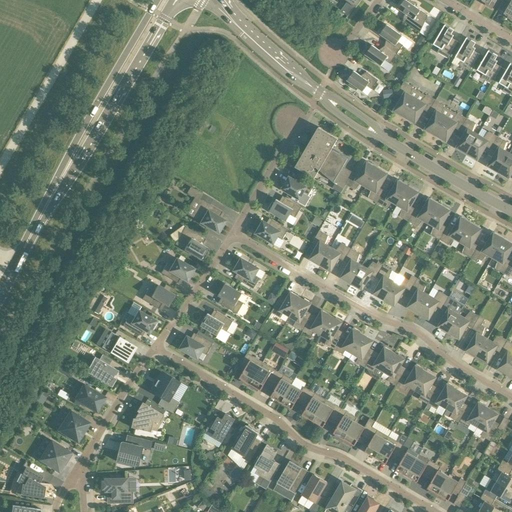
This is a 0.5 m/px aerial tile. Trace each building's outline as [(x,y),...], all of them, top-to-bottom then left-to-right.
[(345,6),(352,11),(360,0),(345,0),(348,2),(345,6)] [(408,17),(405,22),(420,33),(428,16),(416,7),(418,5),(418,4),(410,0),(408,0),(408,1),(405,0),(404,0),(398,9),(408,17)] [(482,0),(482,1),(486,3),(485,5),(492,9),(497,0),(482,0)] [(334,15),(340,19),(344,15),(338,10),(334,15)] [(390,42),(386,48),(397,55),(403,46),(398,42),(403,36),(386,25),(385,27),(383,26),(380,31),(381,32),(379,35),(390,42)] [(445,25),(433,45),(440,48),(437,52),(448,59),(458,42),(450,37),(454,30),(445,25)] [(422,46),(426,40),(422,37),(418,43),(422,46)] [(467,38),(455,57),(462,61),(459,65),(470,71),(479,55),(472,50),(476,43),(467,38)] [(390,64),(397,55),(386,48),(383,53),(372,45),(370,48),(369,47),(366,52),(367,53),(365,55),(381,67),(385,61),(390,64)] [(489,51),(477,70),(484,74),(481,78),(492,84),(501,68),(494,63),(498,56),(489,51)] [(511,64),(499,83),(505,87),(503,91),(511,96),(511,64)] [(441,69),(436,67),(432,73),(437,76),(441,69)] [(363,92),(367,86),(372,90),(378,81),(368,73),(364,79),(354,71),(347,81),(350,83),(348,85),(356,91),(358,89),(363,92)] [(462,80),(458,77),(453,85),(458,88),(462,80)] [(395,113),(404,118),(415,99),(410,96),(413,87),(404,82),(397,94),(402,97),(395,111),(395,113)] [(415,99),(404,118),(413,124),(414,122),(415,123),(423,109),(428,113),(436,100),(426,95),(420,102),(415,99)] [(445,106),(436,100),(428,113),(434,116),(426,129),(427,130),(426,131),(435,136),(447,117),(441,114),(445,106)] [(452,120),(447,117),(435,136),(445,142),(446,141),(447,141),(454,128),(460,131),(467,119),(458,113),(452,120)] [(476,124),(467,119),(460,131),(465,134),(457,147),(458,148),(457,149),(467,155),(478,136),(473,133),(476,124)] [(332,150),(338,139),(319,127),(303,155),(302,154),(301,155),(302,156),(295,167),(315,178),(320,170),(335,184),(333,188),(341,193),(346,184),(353,173),(343,167),(348,159),(332,150)] [(483,139),(478,136),(467,155),(476,160),(477,159),(478,160),(486,146),(491,149),(498,137),(489,132),(483,139)] [(507,142),(498,137),(491,149),(496,152),(488,166),(489,166),(489,168),(498,173),(509,154),(504,151),(507,142)] [(511,155),(509,154),(498,173),(507,179),(508,177),(509,178),(511,172),(511,155)] [(361,183),(366,186),(377,168),(368,162),(368,164),(367,163),(359,176),(353,173),(346,184),(355,190),(361,183)] [(377,168),(366,186),(372,189),(369,198),(378,203),(384,191),(379,188),(386,175),(386,174),(386,173),(377,168)] [(295,181),(289,178),(283,189),(299,199),(303,193),(308,196),(315,185),(299,175),(295,181)] [(398,204),(409,186),(400,181),(399,182),(398,181),(390,194),(384,191),(378,203),(386,208),(392,201),(398,204)] [(409,186),(398,204),(403,208),(400,216),(409,222),(416,210),(410,206),(418,193),(417,193),(418,191),(409,186)] [(190,187),(187,194),(199,201),(202,195),(190,187)] [(282,203),(276,200),(274,204),(272,203),(268,210),(270,211),(287,221),(290,215),(295,218),(302,207),(286,197),(282,203)] [(416,210),(409,222),(418,227),(424,220),(429,223),(440,204),(431,199),(430,200),(429,200),(421,213),(416,210)] [(219,218),(222,212),(202,200),(192,218),(218,233),(218,232),(220,233),(224,226),(222,225),(224,221),(219,218)] [(440,204),(429,223),(434,226),(431,235),(440,240),(447,228),(441,225),(449,212),(448,211),(449,210),(440,204)] [(324,219),(328,212),(325,211),(321,212),(318,216),(324,219)] [(322,220),(315,217),(311,224),(318,227),(322,220)] [(447,228),(440,240),(449,245),(455,238),(460,241),(471,223),(462,218),(462,219),(461,218),(453,231),(447,228)] [(269,225),(263,222),(257,233),(274,243),(277,237),(282,240),(289,229),(273,220),(269,225)] [(471,223),(460,241),(465,244),(462,253),(471,258),(478,246),(473,243),(481,230),(480,229),(480,228),(471,223)] [(185,227),(175,245),(201,260),(201,259),(203,260),(207,253),(205,252),(207,248),(202,245),(205,239),(185,227)] [(311,261),(320,266),(331,248),(325,245),(329,236),(320,231),(313,243),(318,246),(310,259),(311,260),(311,261)] [(493,257),(504,239),(495,233),(494,234),(493,234),(484,250),(478,246),(471,258),(477,262),(479,259),(482,261),(488,254),(493,257)] [(511,243),(504,239),(493,257),(498,260),(495,269),(504,274),(511,262),(506,259),(511,248),(511,243)] [(336,251),(331,248),(320,266),(329,272),(330,271),(331,271),(338,258),(344,261),(351,249),(342,244),(336,251)] [(406,247),(403,252),(410,255),(412,250),(406,247)] [(360,254),(351,249),(344,261),(349,264),(341,278),(342,278),(342,279),(351,284),(363,266),(357,263),(360,254)] [(193,269),(176,259),(173,266),(167,262),(161,274),(177,283),(181,278),(186,281),(189,277),(190,278),(195,271),(193,270),(193,269)] [(255,275),(259,269),(242,259),(235,271),(241,274),(238,280),(254,289),(260,278),(255,275)] [(367,269),(363,266),(351,284),(361,290),(361,289),(362,290),(371,275),(376,278),(384,266),(378,262),(377,264),(373,262),(367,269)] [(392,271),(384,266),(376,278),(381,281),(374,294),(375,295),(374,295),(384,301),(395,283),(389,279),(392,271)] [(410,291),(418,279),(412,276),(409,281),(405,279),(400,286),(395,283),(384,301),(393,306),(394,306),(395,306),(405,288),(410,291)] [(427,284),(418,279),(410,291),(416,294),(408,307),(409,308),(409,309),(418,314),(429,296),(423,293),(427,284)] [(242,294),(225,284),(225,285),(223,284),(219,291),(221,292),(218,296),(224,299),(221,305),(237,314),(244,303),(239,300),(242,294)] [(174,296),(174,295),(157,285),(154,292),(149,289),(142,300),(158,309),(162,304),(167,307),(170,303),(172,304),(176,297),(174,296)] [(470,295),(474,289),(469,286),(465,292),(470,295)] [(465,303),(468,297),(453,290),(450,296),(465,303)] [(283,313),(290,317),(301,298),(290,292),(290,293),(283,305),(278,302),(271,313),(280,318),(283,313)] [(436,306),(442,309),(449,297),(440,292),(434,299),(429,296),(418,314),(427,320),(428,319),(429,319),(436,306)] [(108,299),(100,294),(91,310),(98,315),(108,299)] [(273,303),(277,297),(271,294),(267,300),(273,303)] [(454,300),(449,297),(442,309),(447,313),(439,327),(440,327),(439,328),(449,334),(460,316),(454,312),(457,304),(454,302),(454,300)] [(293,326),(302,331),(309,320),(304,317),(312,303),(311,302),(311,303),(305,299),(304,300),(301,298),(290,317),(296,321),(293,326)] [(315,332),(321,336),(332,317),(321,310),(321,311),(314,323),(309,320),(302,331),(312,337),(315,332)] [(151,329),(153,330),(157,323),(155,322),(155,321),(138,311),(135,318),(130,315),(123,326),(139,335),(143,330),(148,333),(151,329)] [(464,318),(460,316),(449,334),(458,339),(458,338),(459,339),(467,326),(472,329),(480,317),(470,311),(464,318)] [(214,317),(208,314),(206,318),(204,317),(199,324),(201,325),(201,326),(218,336),(222,329),(227,332),(233,321),(217,312),(214,317)] [(325,344),(334,350),(340,338),(335,335),(343,321),(342,321),(336,318),(335,319),(332,317),(321,336),(327,339),(325,344)] [(485,320),(480,317),(472,329),(478,332),(467,351),(468,351),(467,352),(477,358),(488,340),(482,336),(485,328),(482,326),(485,320)] [(93,318),(89,325),(95,328),(99,321),(93,318)] [(346,350),(352,354),(363,335),(360,333),(361,332),(355,329),(355,328),(354,327),(346,342),(340,338),(334,350),(343,355),(346,350)] [(253,339),(256,332),(249,328),(246,335),(253,339)] [(136,348),(111,332),(101,348),(127,363),(136,348)] [(194,340),(188,337),(181,349),(198,358),(201,352),(207,355),(213,344),(197,335),(194,340)] [(356,363),(365,368),(372,357),(366,354),(374,342),(374,341),(363,335),(352,354),(359,358),(356,363)] [(492,342),(488,340),(477,358),(486,363),(486,362),(487,363),(495,350),(500,353),(508,341),(498,336),(492,342)] [(511,343),(508,341),(500,353),(506,356),(498,369),(499,370),(498,371),(508,376),(511,369),(511,343)] [(379,381),(384,372),(395,353),(384,347),(384,348),(377,360),(372,357),(365,368),(368,369),(372,377),(379,381)] [(292,352),(288,358),(294,361),(297,355),(292,352)] [(387,381),(396,386),(403,375),(398,372),(406,358),(405,357),(405,358),(399,354),(398,355),(395,353),(384,372),(390,376),(387,381)] [(249,387),(263,363),(247,354),(240,365),(246,368),(239,379),(240,379),(242,380),(241,381),(240,381),(240,382),(249,387)] [(118,371),(97,359),(94,364),(92,362),(91,363),(92,363),(87,372),(86,372),(111,387),(111,386),(115,379),(116,380),(116,379),(113,377),(114,375),(115,376),(118,371)] [(279,372),(263,363),(249,387),(258,392),(258,391),(259,390),(260,390),(260,391),(266,381),(272,384),(279,372)] [(408,387),(415,391),(426,372),(423,370),(423,369),(417,365),(418,365),(417,364),(408,378),(403,375),(396,386),(406,392),(408,387)] [(65,367),(63,372),(71,377),(74,372),(65,367)] [(281,403),(292,385),(294,381),(279,372),(272,384),(277,387),(271,397),(272,397),(281,403)] [(419,399),(428,405),(435,394),(429,390),(436,378),(437,379),(437,378),(426,372),(415,391),(421,394),(419,399)] [(151,391),(162,398),(158,405),(172,413),(179,402),(170,397),(179,383),(162,373),(158,380),(158,379),(157,381),(158,382),(155,385),(154,385),(154,386),(151,391)] [(440,405),(446,409),(457,390),(454,388),(455,387),(449,384),(449,383),(448,382),(440,396),(435,394),(428,405),(437,410),(440,405)] [(83,385),(75,399),(75,400),(81,403),(84,405),(83,406),(91,411),(91,409),(96,412),(102,402),(100,401),(103,397),(105,398),(105,397),(83,385)] [(302,391),(292,385),(281,403),(291,409),(292,409),(298,399),(303,402),(310,390),(304,387),(302,391)] [(303,415),(313,421),(326,400),(310,390),(303,402),(308,405),(302,416),(303,416),(303,415)] [(450,418),(459,423),(466,412),(460,409),(467,397),(468,397),(468,396),(457,390),(446,409),(453,413),(450,418)] [(38,400),(44,403),(47,397),(42,394),(38,400)] [(323,428),(329,417),(334,420),(341,409),(326,400),(313,421),(323,427),(322,427),(323,428)] [(471,424),(477,427),(489,409),(485,406),(486,405),(480,402),(480,401),(479,401),(471,415),(466,412),(459,423),(468,428),(471,424)] [(130,428),(150,432),(153,421),(158,424),(163,415),(142,403),(136,412),(138,412),(134,419),(133,418),(130,428)] [(89,423),(65,408),(53,427),(77,442),(89,423)] [(343,442),(355,421),(357,418),(341,409),(334,420),(339,423),(333,434),(334,434),(335,435),(334,436),(334,437),(343,442)] [(489,409),(477,427),(484,431),(481,436),(490,441),(497,430),(492,427),(499,415),(489,409)] [(212,437),(222,443),(235,420),(226,414),(222,420),(220,418),(221,417),(216,414),(206,431),(214,435),(212,437)] [(505,417),(498,429),(504,432),(510,421),(505,417)] [(366,439),(373,427),(376,422),(370,418),(365,427),(355,421),(343,442),(352,447),(352,446),(353,445),(354,445),(354,446),(360,436),(366,439)] [(262,442),(261,441),(256,438),(259,433),(253,430),(249,425),(247,426),(246,426),(232,449),(244,456),(243,459),(250,463),(262,442)] [(375,458),(388,436),(373,427),(366,439),(371,442),(365,452),(375,458)] [(448,442),(453,433),(448,431),(444,439),(448,442)] [(137,465),(142,448),(150,450),(152,441),(127,435),(125,443),(124,443),(123,442),(122,442),(121,442),(121,443),(120,443),(120,444),(118,452),(116,461),(135,466),(136,466),(137,466),(137,465)] [(176,446),(178,439),(169,436),(167,444),(176,446)] [(397,457),(404,445),(388,436),(375,458),(385,464),(386,464),(392,454),(397,457)] [(420,455),(410,449),(415,441),(408,438),(404,445),(397,457),(402,460),(396,470),(397,471),(397,470),(407,476),(417,458),(420,455)] [(71,453),(51,441),(39,460),(59,472),(71,453)] [(448,444),(446,449),(452,453),(455,448),(448,444)] [(264,479),(260,486),(266,490),(281,465),(272,460),(276,453),(272,450),(273,449),(267,445),(259,458),(258,457),(254,464),(255,465),(254,467),(258,469),(255,474),(264,479)] [(479,459),(482,454),(476,451),(474,456),(479,459)] [(208,463),(214,460),(211,454),(205,457),(208,463)] [(511,456),(509,462),(504,459),(501,465),(511,471),(511,470),(511,456)] [(427,464),(417,458),(407,476),(417,482),(416,482),(417,483),(423,472),(428,475),(435,464),(429,460),(427,464)] [(299,466),(290,461),(277,483),(296,494),(309,472),(308,471),(308,472),(306,475),(297,469),(299,466)] [(428,492),(437,497),(449,476),(439,471),(441,467),(435,464),(428,475),(433,479),(427,489),(428,489),(430,490),(428,491),(428,492)] [(500,477),(497,482),(511,490),(511,477),(509,476),(511,471),(501,465),(496,473),(500,477)] [(45,487),(39,483),(42,476),(25,467),(17,482),(20,484),(15,493),(43,497),(45,487)] [(192,480),(192,471),(184,471),(184,480),(192,480)] [(314,475),(302,495),(299,501),(311,508),(310,511),(312,511),(318,511),(325,500),(325,499),(324,500),(318,497),(327,482),(314,475)] [(486,486),(491,478),(485,475),(480,483),(486,486)] [(460,494),(460,493),(467,482),(461,479),(459,482),(449,476),(437,497),(446,502),(446,501),(446,500),(448,500),(448,501),(454,491),(460,494)] [(111,479),(104,479),(104,482),(102,482),(102,489),(104,489),(104,492),(110,492),(110,496),(109,496),(109,503),(132,503),(132,491),(127,491),(127,479),(119,479),(119,477),(111,477),(111,479)] [(329,506),(327,508),(334,511),(350,511),(359,497),(354,493),(356,490),(342,482),(332,500),(330,498),(326,504),(329,506)] [(511,490),(497,482),(492,491),(487,488),(483,494),(495,500),(498,495),(510,502),(511,498),(511,490)] [(205,488),(202,491),(209,498),(212,495),(205,488)] [(460,494),(459,495),(454,504),(459,507),(466,496),(460,493),(460,494)] [(485,502),(480,511),(481,511),(503,511),(492,505),(495,500),(483,494),(480,499),(485,502)] [(374,511),(380,504),(373,500),(374,499),(367,495),(365,499),(366,500),(359,511),(374,511)] [(198,506),(203,511),(207,506),(202,502),(198,506)] [(226,511),(211,503),(207,511),(208,511),(226,511)]
